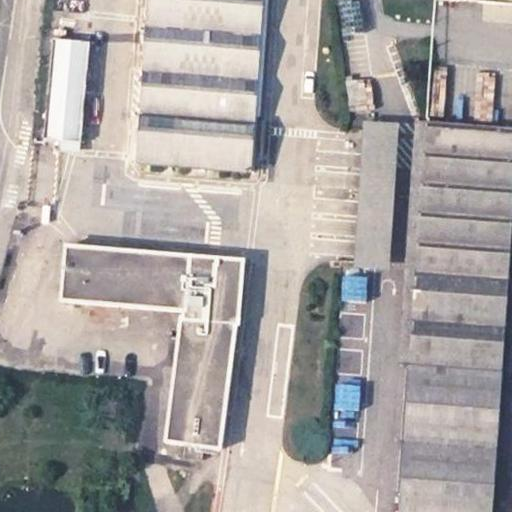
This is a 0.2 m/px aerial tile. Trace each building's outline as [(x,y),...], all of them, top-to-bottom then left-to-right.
[(149,0),(137,165),(251,174),(262,0),(149,0)] [(53,41),(44,141),(81,145),(91,44),(53,41)] [(38,74),(40,55),(28,54),(26,73),(38,74)] [(365,125),(356,271),(391,274),(400,127),(365,125)] [(511,137),(427,133),(400,511),(492,511),(511,211),(511,137)] [(24,221),(22,245),(42,247),(44,223),(24,221)] [(243,264),(65,249),(60,304),(184,314),(183,321),(181,321),(166,444),(187,447),(186,458),(200,461),(201,456),(196,455),(197,448),(221,452),(236,326),(238,326),(243,264)] [(332,433),(330,471),(343,472),(346,433),(332,433)]
